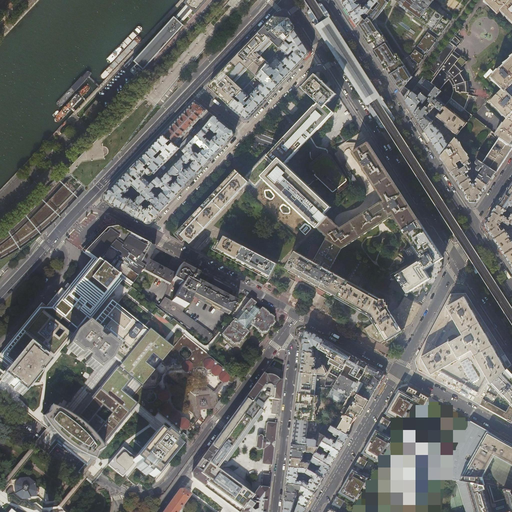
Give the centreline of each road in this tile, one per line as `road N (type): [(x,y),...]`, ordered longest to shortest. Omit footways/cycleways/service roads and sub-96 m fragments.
road 1 (secondary): [(472,224),(328,0)]
road 2 (secondary): [(322,52),(457,262)]
road 3 (residential): [(274,511),(293,348),(281,333)]
road 4 (residential): [(144,495),(99,481),(0,411)]
road 5 (residential): [(296,314),(151,233)]
road 6 (residential): [(313,511),(398,370)]
road 7 (primary): [(192,88),(89,199)]
road 8 (residential): [(247,131),(151,233)]
road 9 (residential): [(511,433),(398,370)]
road 10 (residential): [(0,336),(64,262),(53,239)]
road 11 (residential): [(398,370),(457,262)]
road 12 (primary): [(278,0),(192,88)]
road 13 (residential): [(156,511),(225,410)]
